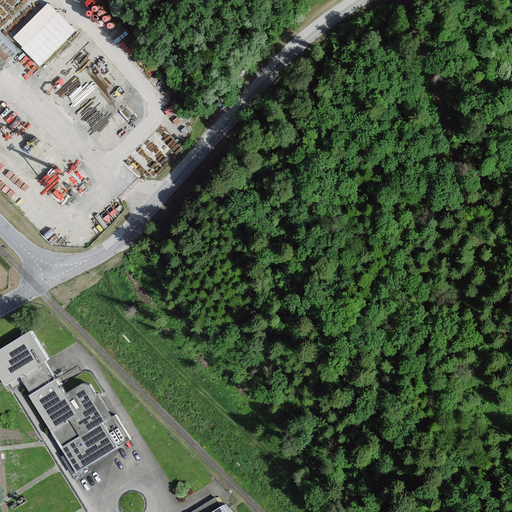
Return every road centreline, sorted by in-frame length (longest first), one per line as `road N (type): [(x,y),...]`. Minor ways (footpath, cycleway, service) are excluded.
road 1 (unclassified): [(361,0),(325,19),(276,66),(98,257),(48,272)]
road 2 (unknown): [(0,79),(137,218)]
